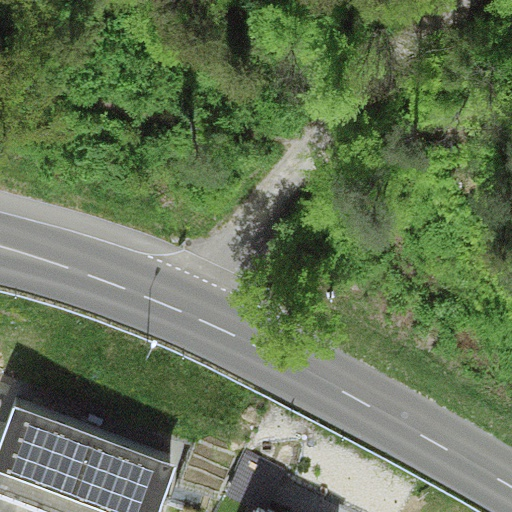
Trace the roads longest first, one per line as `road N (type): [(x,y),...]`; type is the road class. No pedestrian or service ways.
road 1 (secondary): [(511,488),(309,367),(106,279),(0,246)]
road 2 (track): [(448,0),(194,314)]
